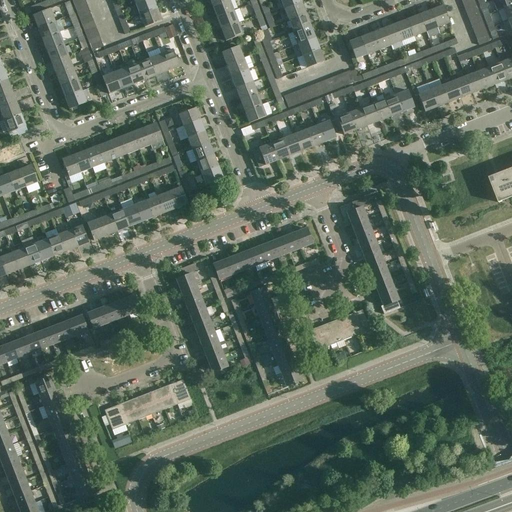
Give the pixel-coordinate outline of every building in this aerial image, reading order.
[(44,8),(55,4),(53,0),(49,0),(42,3),(44,8)] [(111,0),(116,12),(121,10),(116,0),(111,0)] [(145,0),(135,4),(140,15),(157,9),(153,0),(145,0)] [(228,0),(212,6),(216,18),(234,11),(229,0),(228,0)] [(262,0),(259,1),(265,17),(270,15),(264,0),(262,0)] [(280,0),(284,9),(301,3),(300,0),(280,0)] [(463,5),(465,10),(477,6),(475,0),(463,5)] [(511,0),(500,0),(503,9),(511,5),(511,0)] [(69,1),(64,3),(69,15),(74,13),(69,1)] [(74,5),(76,10),(88,6),(86,1),(74,5)] [(256,2),(251,4),(256,16),(261,14),(256,2)] [(42,3),(30,8),(32,13),(44,8),(42,3)] [(284,9),(289,21),(306,15),(301,3),(284,9)] [(443,5),(431,10),(437,27),(450,23),(443,5)] [(508,20),(511,18),(511,5),(503,9),(497,11),(502,22),(508,20)] [(76,10),(78,15),(90,11),(88,6),(76,10)] [(465,10),(467,15),(479,11),(477,6),(465,10)] [(33,15),(38,28),(55,21),(50,9),(33,15)] [(162,21),(157,9),(140,15),(144,28),(162,21)] [(216,18),(221,30),(238,23),(243,21),(239,9),(234,11),(216,18)] [(116,12),(121,23),(125,21),(121,10),(116,12)] [(431,10),(419,15),(426,32),(428,38),(439,33),(437,27),(431,10)] [(78,15),(80,20),(92,16),(90,11),(78,15)] [(467,15),(469,20),(481,16),(479,11),(467,15)] [(79,25),(74,13),(69,15),(74,27),(79,25)] [(265,26),(261,14),(256,16),(260,28),(265,26)] [(484,16),(488,28),(493,26),(489,14),(484,16)] [(265,17),(270,29),(275,27),(270,15),(265,17)] [(289,21),(293,33),(311,26),(306,15),(289,21)] [(419,15),(407,19),(414,37),(426,32),(419,15)] [(80,20),(82,25),(94,21),(92,16),(80,20)] [(469,20),(471,25),(483,21),(481,16),(469,20)] [(403,41),(414,37),(407,19),(396,24),(403,41)] [(59,33),(55,21),(38,28),(42,39),(59,33)] [(82,25),(84,31),(95,26),(94,21),(82,25)] [(125,35),(130,33),(125,21),(121,23),(125,35)] [(471,25),(473,30),(485,26),(483,21),(471,25)] [(243,35),(238,23),(221,30),(226,42),(243,35)] [(396,24),(384,28),(391,46),(403,41),(396,24)] [(79,25),(74,27),(78,39),(83,37),(79,25)] [(165,28),(168,36),(175,33),(172,25),(165,28)] [(84,31),(86,36),(97,31),(95,26),(84,31)] [(293,33),(298,45),(315,38),(311,26),(293,33)] [(473,30),(475,35),(487,31),(485,26),(473,30)] [(493,40),(498,38),(493,26),(488,28),(493,40)] [(164,27),(153,32),(155,37),(166,32),(164,27)] [(379,50),(391,46),(384,28),(372,33),(379,50)] [(86,36),(88,41),(99,36),(97,31),(86,36)] [(259,33),(263,44),(268,42),(264,31),(259,33)] [(475,35),(477,41),(489,36),(487,31),(475,35)] [(140,36),(142,42),(155,37),(153,32),(140,36)] [(42,39),(47,51),(64,45),(59,33),(42,39)] [(372,33),(361,38),(367,55),(379,50),(372,33)] [(88,41),(90,46),(101,41),(99,36),(88,41)] [(140,36),(129,41),(131,46),(142,42),(140,36)] [(489,36),(477,41),(479,46),(491,41),(489,36)] [(88,48),(83,37),(78,39),(83,50),(88,48)] [(298,45),(302,56),(320,50),(315,38),(298,45)] [(356,59),(367,55),(361,38),(349,42),(356,59)] [(263,51),(258,39),(254,40),(258,53),(263,51)] [(457,44),(455,39),(443,43),(445,48),(457,44)] [(504,39),(493,43),(495,48),(506,44),(504,39)] [(101,41),(90,46),(92,51),(103,47),(101,41)] [(117,45),(119,51),(131,46),(129,41),(117,45)] [(263,44),(268,56),(273,54),(268,42),(263,44)] [(434,53),(445,48),(443,43),(432,48),(434,53)] [(481,48),(483,53),(495,48),(493,43),(481,48)] [(68,56),(64,45),(47,51),(51,63),(68,56)] [(117,45),(106,50),(108,55),(119,51),(117,45)] [(222,53),(226,65),(243,58),(239,46),(222,53)] [(88,48),(83,50),(87,62),(92,61),(88,48)] [(422,57),(434,53),(432,48),(420,52),(422,57)] [(442,53),(444,58),(455,53),(453,48),(442,53)] [(481,48),(469,52),(471,57),(483,53),(481,48)] [(94,54),(96,60),(108,55),(106,50),(94,54)] [(173,50),(161,54),(168,71),(180,67),(173,50)] [(324,62),(320,50),(302,56),(307,69),(324,62)] [(263,51),(258,53),(263,64),(267,62),(263,51)] [(411,62),(422,57),(420,52),(409,57),(411,62)] [(458,57),(460,62),(471,57),(469,52),(458,57)] [(442,53),(431,57),(433,62),(444,58),(442,53)] [(156,76),(168,71),(161,54),(149,59),(156,76)] [(268,56),(272,68),(277,66),(273,54),(268,56)] [(51,63),(56,75),(73,68),(68,56),(51,63)] [(249,56),(243,58),(226,65),(231,76),(248,70),(253,68),(249,56)] [(399,66),(411,62),(409,57),(397,61),(399,66)] [(421,67),(433,62),(431,57),(419,62),(421,67)] [(511,58),(500,63),(507,80),(511,78),(511,58)] [(149,59),(138,63),(144,80),(156,76),(149,59)] [(97,72),(92,61),(87,62),(92,74),(97,72)] [(387,71),(399,66),(397,61),(385,66),(387,71)] [(267,62),(263,64),(267,76),(272,74),(267,62)] [(419,62),(407,66),(409,71),(421,67),(419,62)] [(132,85),(144,80),(138,63),(126,68),(132,85)] [(495,85),(507,80),(500,63),(488,68),(495,85)] [(277,80),(282,78),(281,75),(286,73),(283,65),(278,67),(277,66),(272,68),(277,80)] [(375,76),(387,71),(385,66),(373,71),(375,76)] [(77,80),(73,68),(56,75),(60,86),(77,80)] [(126,68),(114,72),(121,89),(132,85),(126,68)] [(403,68),(388,74),(390,79),(401,75),(402,76),(405,75),(403,68)] [(488,68),(477,72),(484,89),(495,85),(488,68)] [(231,76),(235,88),(253,82),(248,70),(231,76)] [(355,70),(350,72),(354,83),(354,84),(375,76),(373,71),(358,77),(355,70)] [(354,83),(350,72),(349,71),(344,73),(349,85),(354,83)] [(102,84),(97,72),(92,74),(97,86),(102,84)] [(109,94),(121,89),(114,72),(102,77),(109,94)] [(472,94),(484,89),(477,72),(465,77),(472,94)] [(344,73),(339,75),(344,87),(349,85),(344,73)] [(272,74),(267,76),(272,87),(276,86),(272,74)] [(376,79),(378,84),(390,79),(388,74),(376,79)] [(339,75),(334,77),(339,88),(344,87),(339,75)] [(334,77),(329,79),(334,90),(339,88),(334,77)] [(465,77),(453,81),(460,98),(472,94),(465,77)] [(329,79),(324,81),(329,92),(334,90),(329,79)] [(376,79),(364,83),(366,88),(378,84),(376,79)] [(439,79),(428,84),(430,90),(437,107),(448,103),(442,86),(439,79)] [(0,95),(12,91),(8,80),(0,82),(0,95)] [(60,86),(65,98),(82,92),(77,80),(60,86)] [(324,81),(319,83),(324,94),(329,92),(324,81)] [(448,103),(460,98),(453,81),(442,86),(448,103)] [(235,88),(240,100),(257,93),(253,82),(235,88)] [(319,83),(314,85),(319,96),(324,94),(319,83)] [(352,88),(354,92),(354,93),(366,88),(364,83),(352,88)] [(97,86),(101,97),(106,95),(102,84),(97,86)] [(314,98),(319,96),(314,85),(309,87),(314,98)] [(276,86),(272,87),(277,99),(281,98),(276,86)] [(309,87),(304,89),(309,100),(314,98),(309,87)] [(351,87),(340,91),(342,96),(354,92),(352,88),(351,87)] [(304,89),(299,91),(304,102),(309,100),(304,89)] [(87,90),(82,92),(65,98),(69,110),(87,103),(86,102),(91,100),(87,90)] [(418,95),(424,112),(437,107),(430,90),(418,95)] [(0,95),(0,109),(17,103),(12,91),(0,95)] [(299,91),(294,93),(299,104),(304,102),(299,91)] [(340,91),(328,96),(330,101),(342,96),(340,91)] [(408,91),(396,95),(402,112),(414,108),(408,91)] [(240,100),(245,112),(262,105),(257,93),(240,100)] [(294,93),(289,95),(294,106),(299,104),(294,93)] [(289,108),(294,106),(289,95),(284,97),(289,108)] [(390,117),(402,112),(396,95),(384,100),(390,117)] [(277,99),(281,111),(285,109),(281,98),(277,99)] [(379,121),(390,117),(384,100),(377,102),(375,98),(371,100),(372,104),(379,121)] [(311,108),(322,104),(320,99),(309,103),(311,108)] [(0,109),(0,111),(4,121),(21,115),(17,103),(0,109)] [(311,108),(309,103),(297,108),(299,113),(311,108)] [(367,126),(379,121),(372,104),(361,109),(367,126)] [(266,117),(262,105),(245,112),(249,123),(266,117)] [(179,114),(183,126),(200,120),(196,108),(179,114)] [(299,113),(297,108),(285,113),(287,117),(299,113)] [(361,109),(349,113),(356,130),(367,126),(361,109)] [(287,117),(285,113),(274,117),(276,122),(287,117)] [(343,135),(356,130),(349,113),(336,118),(343,135)] [(26,127),(21,115),(4,121),(0,122),(0,126),(2,133),(8,131),(9,133),(26,127)] [(276,122),(274,117),(263,121),(265,126),(276,122)] [(183,126),(188,138),(205,132),(200,120),(183,126)] [(159,123),(164,134),(169,132),(164,121),(159,123)] [(263,121),(251,126),(253,131),(265,126),(263,121)] [(329,121),(317,126),(324,143),(336,138),(329,121)] [(144,128),(151,145),(152,150),(165,145),(156,123),(144,128)] [(243,137),(254,132),(253,131),(251,126),(241,130),(243,137)] [(312,147),(324,143),(317,126),(305,130),(312,147)] [(139,150),(151,145),(144,128),(132,132),(139,150)] [(305,130),(294,135),(301,152),(312,147),(305,130)] [(132,132),(120,137),(127,154),(139,150),(132,132)] [(168,146),(173,144),(169,132),(164,134),(168,146)] [(188,138),(192,150),(209,143),(205,132),(188,138)] [(289,156),(301,152),(294,135),(283,139),(289,156)] [(116,159),(127,154),(120,137),(109,142),(116,159)] [(283,139),(271,144),(278,161),(289,156),(283,139)] [(109,142),(97,146),(104,164),(116,159),(109,142)] [(192,150),(197,162),(214,155),(209,143),(192,150)] [(168,146),(173,157),(178,155),(173,144),(168,146)] [(266,165),(278,161),(271,144),(259,148),(260,150),(254,152),(260,167),(265,165),(266,165)] [(92,168),(104,164),(97,146),(86,151),(92,168)] [(86,151),(74,155),(80,173),(92,168),(86,151)] [(69,177),(80,173),(74,155),(62,160),(69,177)] [(178,170),(183,168),(178,155),(173,157),(178,170)] [(197,162),(201,173),(218,167),(214,155),(197,162)] [(171,163),(169,158),(158,163),(159,167),(171,163)] [(148,172),(159,167),(158,163),(146,167),(148,172)] [(32,165),(19,170),(26,187),(38,182),(32,165)] [(161,171),(163,176),(174,171),(172,166),(161,171)] [(146,167),(134,172),(136,177),(148,172),(146,167)] [(223,179),(218,167),(201,173),(206,185),(223,179)] [(178,170),(182,181),(187,179),(183,168),(178,170)] [(449,174),(447,168),(440,170),(442,177),(449,174)] [(511,198),(511,169),(494,177),(504,202),(511,198)] [(26,187),(19,170),(8,174),(15,192),(26,187)] [(161,171),(149,175),(151,180),(163,176),(161,171)] [(125,181),(136,177),(134,172),(123,176),(125,181)] [(8,174),(0,177),(0,189),(3,196),(15,192),(8,174)] [(138,180),(140,185),(151,180),(149,175),(138,180)] [(113,186),(125,181),(123,176),(111,181),(113,186)] [(101,190),(113,186),(111,181),(109,178),(100,181),(101,185),(99,186),(101,190)] [(182,181),(187,193),(192,191),(187,179),(182,181)] [(138,180),(126,184),(128,189),(140,185),(138,180)] [(114,189),(116,194),(128,189),(126,184),(114,189)] [(89,195),(101,190),(99,186),(87,190),(89,195)] [(75,201),(73,196),(70,187),(64,190),(69,203),(75,201)] [(181,187),(169,192),(176,209),(188,204),(181,187)] [(114,189),(102,193),(104,198),(116,194),(114,189)] [(78,199),(89,195),(87,190),(77,195),(78,199)] [(169,192),(157,197),(164,214),(176,209),(169,192)] [(91,198),(93,203),(104,198),(102,193),(91,198)] [(157,197),(146,201),(153,218),(164,214),(157,197)] [(352,225),(367,219),(362,208),(369,205),(365,197),(352,202),(355,210),(347,213),(352,225)] [(81,208),(93,203),(91,198),(79,203),(81,208)] [(385,212),(380,200),(375,202),(380,214),(385,212)] [(146,201),(134,206),(141,223),(153,218),(146,201)] [(80,213),(76,204),(63,209),(65,214),(66,218),(80,213)] [(134,206),(123,210),(129,227),(141,223),(134,206)] [(63,209),(50,214),(52,219),(65,214),(63,209)] [(117,232),(129,227),(123,210),(111,215),(117,232)] [(26,220),(37,216),(35,211),(24,215),(26,220)] [(385,212),(380,214),(385,225),(389,223),(385,212)] [(39,218),(41,223),(52,219),(50,214),(39,218)] [(14,225),(26,220),(24,215),(12,220),(14,225)] [(106,236),(117,232),(111,215),(99,219),(106,236)] [(39,218),(27,223),(29,228),(41,223),(39,218)] [(94,241),(106,236),(99,219),(87,224),(94,241)] [(352,225),(356,236),(371,231),(367,219),(352,225)] [(2,229),(14,225),(12,220),(1,224),(2,229)] [(389,223),(385,225),(389,237),(394,235),(389,223)] [(82,226),(71,230),(77,247),(89,243),(82,226)] [(16,227),(4,232),(6,237),(18,232),(16,227)] [(307,229),(295,233),(301,248),(313,244),(307,229)] [(65,252),(77,247),(71,230),(59,235),(65,252)] [(376,242),(371,231),(356,236),(361,248),(376,242)] [(295,233),(284,238),(289,253),(301,248),(295,233)] [(59,235),(47,239),(54,256),(65,252),(59,235)] [(394,235),(389,237),(394,248),(398,247),(394,235)] [(284,238),(272,242),(278,257),(289,253),(284,238)] [(42,261),(54,256),(47,239),(36,244),(42,261)] [(272,242),(260,247),(266,262),(278,257),(272,242)] [(380,254),(376,242),(361,248),(365,260),(380,254)] [(24,248),(31,265),(42,261),(36,244),(24,248)] [(255,266),(266,262),(260,247),(249,251),(255,266)] [(398,247),(394,248),(398,260),(403,258),(398,247)] [(12,253),(19,270),(31,265),(24,248),(12,253)] [(237,256),(243,271),(255,266),(249,251),(237,256)] [(12,253),(1,258),(7,274),(19,270),(12,253)] [(365,260),(370,271),(385,265),(380,254),(365,260)] [(226,260),(232,275),(243,271),(237,256),(226,260)] [(306,262),(308,267),(319,263),(317,258),(306,262)] [(403,258),(398,260),(403,271),(408,270),(403,258)] [(226,260),(214,265),(220,280),(232,275),(226,260)] [(295,266),(297,272),(308,267),(306,262),(295,266)] [(177,280),(181,292),(197,286),(192,274),(198,272),(195,264),(182,269),(185,277),(177,280)] [(390,277),(385,265),(370,271),(374,283),(390,277)] [(206,268),(211,280),(216,278),(211,266),(206,268)] [(283,271),(285,276),(297,272),(295,266),(283,271)] [(408,270),(403,271),(407,283),(412,281),(408,270)] [(272,275),(274,281),(285,276),(283,271),(272,275)] [(260,280),(262,285),(274,281),(272,275),(260,280)] [(374,283),(379,294),(394,288),(390,277),(374,283)] [(220,290),(216,278),(211,280),(216,292),(220,290)] [(249,284),(251,290),(262,285),(260,280),(249,284)] [(412,294),(417,293),(412,281),(407,283),(412,294)] [(237,289),(239,294),(251,290),(249,284),(237,289)] [(181,292),(186,303),(201,297),(197,286),(181,292)] [(250,293),(255,305),(270,299),(266,287),(250,293)] [(399,300),(394,288),(379,294),(383,306),(381,307),(384,315),(400,309),(397,301),(399,300)] [(237,289),(225,293),(227,299),(239,294),(237,289)] [(216,292),(220,303),(225,301),(220,290),(216,292)] [(135,296),(123,300),(129,315),(141,311),(135,296)] [(186,303),(190,315),(206,309),(201,297),(186,303)] [(236,299),(231,301),(236,313),(240,311),(236,299)] [(255,305),(260,317),(275,311),(270,299),(255,305)] [(118,320),(129,315),(123,300),(112,305),(118,320)] [(229,313),(225,301),(220,303),(224,314),(227,313),(229,313)] [(112,305),(100,309),(106,324),(118,320),(112,305)] [(94,329),(106,324),(100,309),(88,314),(94,329)] [(190,315),(195,326),(210,320),(206,309),(190,315)] [(350,315),(357,335),(371,330),(363,310),(350,315)] [(245,323),(240,311),(236,313),(240,325),(245,323)] [(260,317),(264,328),(279,323),(275,311),(260,317)] [(227,313),(232,325),(236,324),(232,312),(229,313),(227,313)] [(337,320),(341,332),(344,340),(357,335),(350,315),(337,320)] [(71,321),(75,332),(76,336),(88,331),(82,316),(71,321)] [(195,326),(199,338),(214,332),(215,332),(210,320),(195,326)] [(337,320),(324,325),(331,345),(332,348),(338,346),(337,343),(344,340),(341,332),(337,320)] [(59,325),(62,332),(65,340),(76,336),(75,332),(71,321),(59,325)] [(240,325),(243,332),(245,336),(249,334),(245,323),(240,325)] [(264,328),(269,340),(284,334),(279,323),(264,328)] [(232,325),(235,332),(236,337),(241,335),(236,324),(232,325)] [(47,330),(49,332),(53,345),(65,340),(62,332),(59,325),(47,330)] [(310,330),(311,332),(318,350),(331,345),(324,325),(310,330)] [(146,326),(135,330),(136,334),(148,330),(146,326)] [(186,339),(195,336),(192,327),(184,329),(186,339)] [(36,334),(42,349),(53,345),(49,332),(47,330),(36,334)] [(135,330),(123,334),(125,339),(136,334),(135,330)] [(215,332),(214,332),(199,338),(204,349),(219,343),(215,332)] [(30,354),(42,349),(36,334),(24,339),(30,354)] [(123,334),(112,339),(114,343),(125,339),(123,334)] [(254,346),(249,334),(245,336),(249,348),(254,346)] [(288,345),(284,334),(269,340),(273,351),(288,345)] [(236,337),(241,348),(245,347),(241,335),(236,337)] [(24,339),(13,343),(18,358),(30,354),(24,339)] [(112,339),(100,343),(102,348),(114,343),(112,339)] [(1,348),(7,363),(18,358),(13,343),(1,348)] [(223,355),(219,343),(204,349),(208,361),(223,355)] [(293,357),(288,345),(273,351),(278,362),(293,357)] [(94,346),(82,351),(84,355),(95,351),(94,346)] [(254,346),(249,348),(253,359),(258,357),(254,346)] [(250,359),(245,347),(241,348),(245,359),(239,361),(242,367),(250,364),(248,359),(250,359)] [(82,351),(70,355),(72,360),(84,355),(82,351)] [(335,355),(338,361),(346,358),(343,351),(335,355)] [(70,355),(59,360),(61,364),(72,360),(70,355)] [(228,367),(223,355),(208,361),(213,373),(228,367)] [(263,368),(258,357),(253,359),(258,370),(263,368)] [(297,368),(293,357),(278,362),(282,374),(297,368)] [(59,360),(48,364),(49,368),(61,364),(59,360)] [(48,364),(36,369),(37,373),(49,368),(48,364)] [(258,370),(262,382),(267,380),(263,368),(258,370)] [(297,368),(282,374),(287,386),(302,380),(297,368)] [(36,369),(24,373),(26,378),(37,373),(36,369)] [(24,373),(13,378),(14,382),(26,378),(24,373)] [(35,383),(40,395),(55,389),(50,377),(35,383)] [(14,382),(13,378),(1,382),(2,387),(14,382)] [(171,385),(178,405),(191,400),(184,380),(171,385)] [(262,382),(267,393),(272,392),(267,380),(262,382)] [(157,390),(165,410),(178,405),(171,385),(157,390)] [(25,400),(21,389),(16,391),(21,402),(25,400)] [(59,401),(55,389),(40,395),(45,407),(59,401)] [(144,395),(152,415),(165,410),(157,390),(144,395)] [(18,403),(13,392),(9,394),(13,405),(18,403)] [(131,400),(139,420),(152,415),(144,395),(131,400)] [(30,412),(25,400),(21,402),(25,414),(30,412)] [(118,405),(126,425),(139,420),(131,400),(118,405)] [(45,407),(49,418),(64,412),(59,401),(45,407)] [(22,415),(18,403),(13,405),(18,417),(22,415)] [(112,430),(126,425),(118,405),(105,410),(112,430)] [(34,424),(30,412),(25,414),(30,425),(34,424)] [(53,429),(68,424),(64,412),(49,418),(53,429)] [(27,426),(22,415),(18,417),(22,428),(27,426)] [(0,437),(8,434),(4,422),(0,423),(0,437)] [(39,435),(34,424),(30,425),(34,437),(39,435)] [(53,429),(58,441),(73,435),(68,424),(53,429)] [(31,438),(27,426),(22,428),(27,440),(31,438)] [(0,450),(13,445),(8,434),(0,437),(0,450)] [(43,447),(39,435),(34,437),(39,449),(43,447)] [(62,453),(77,447),(73,435),(58,441),(62,453)] [(128,435),(111,441),(114,449),(131,443),(128,435)] [(31,438),(27,440),(31,451),(36,449),(31,438)] [(17,457),(13,445),(0,450),(0,458),(2,462),(17,457)] [(48,458),(43,447),(39,449),(43,460),(48,458)] [(62,453),(67,464),(82,459),(77,447),(62,453)] [(40,461),(36,449),(31,451),(36,463),(40,461)] [(6,474),(21,468),(17,457),(2,462),(6,474)] [(52,470),(48,458),(43,460),(48,472),(52,470)] [(71,476),(86,470),(82,459),(67,464),(71,476)] [(36,463),(40,474),(45,473),(40,461),(36,463)] [(26,480),(21,468),(6,474),(11,486),(26,480)] [(57,482),(52,470),(48,472),(52,483),(57,482)] [(71,476),(76,487),(91,482),(86,470),(71,476)] [(49,484),(45,473),(40,474),(45,486),(49,484)] [(15,497),(31,492),(26,480),(11,486),(15,497)] [(57,495),(61,493),(57,482),(52,483),(57,495)] [(80,499),(95,493),(91,482),(76,487),(80,499)] [(49,484),(45,486),(49,498),(54,496),(49,484)] [(15,497),(20,509),(35,503),(31,492),(15,497)] [(66,504),(61,493),(57,495),(61,506),(66,504)] [(58,507),(54,496),(49,498),(54,509),(58,507)] [(20,511),(38,511),(35,503),(20,509),(20,511)]
